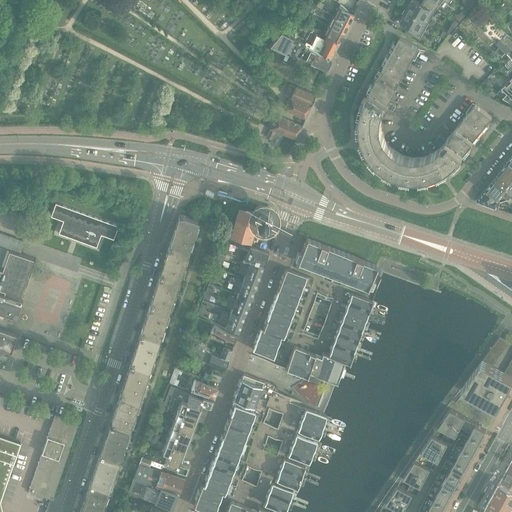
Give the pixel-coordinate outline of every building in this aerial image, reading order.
[(408,4),(405,9),(429,23),(437,8),(425,0),(422,5),(413,0),(410,5),(408,4)] [(425,0),(437,8),(443,0),(425,0)] [(334,17),(348,24),(353,15),(346,12),(347,10),(340,4),(334,17)] [(404,17),(401,22),(410,26),(407,32),(420,39),(429,23),(405,9),(402,15),(404,17)] [(327,19),(329,14),(323,10),(320,15),(327,19)] [(333,16),(328,25),(344,33),(348,24),(334,17),(333,16)] [(324,34),(327,35),(340,41),(344,33),(328,25),(324,34)] [(300,54),(326,68),(331,58),(318,51),(312,48),(311,50),(304,47),(305,44),(281,31),(270,44),(285,52),(286,51),(294,55),(289,63),(294,65),(298,58),(300,54)] [(318,51),(331,58),(340,41),(327,35),(324,40),(317,36),(315,39),(316,39),(315,43),(321,46),(318,51)] [(460,158),(492,117),(475,104),(447,140),(447,139),(446,140),(441,136),(437,140),(443,144),(442,145),(443,146),(441,148),(439,149),(438,151),(436,152),(434,154),(432,155),(430,156),(428,157),(425,157),(423,158),(421,158),(419,159),(416,159),(414,159),(412,158),(409,158),(407,158),(405,157),(403,156),(401,155),(398,154),(396,153),(395,151),(393,150),(391,148),(390,147),(388,145),(387,143),(386,141),(385,139),(384,137),(383,135),(382,132),(382,130),(381,128),(381,126),(381,123),(381,121),(382,119),(382,116),(383,114),(383,112),(384,110),(385,108),(386,108),(386,107),(392,111),(395,106),(389,102),(390,102),(389,101),(419,48),(400,38),(368,96),(366,99),(365,101),(364,104),(363,107),(362,110),(361,112),(361,115),(361,118),(360,121),(360,124),(360,127),(361,130),(361,133),(362,136),(362,139),(363,141),(364,144),(365,147),(367,150),(368,152),(370,155),(371,157),(373,159),(375,161),(377,164),(379,166),(382,167),(384,169),(386,171),(389,172),(392,174),(394,175),(397,176),(400,177),(402,178),(405,178),(408,179),(411,179),(414,179),(417,179),(420,179),(423,179),(425,178),(428,178),(431,177),(434,176),(437,175),(439,174),(442,173),(444,172),(447,170),(449,168),(451,167),(454,165),(456,163),(458,161),(460,158)] [(501,57),(505,53),(499,47),(495,51),(501,57)] [(511,102),(511,101),(511,79),(510,78),(497,93),(511,102)] [(290,83),(285,94),(290,96),(285,109),(306,118),(312,105),(311,105),(316,94),(290,83)] [(267,136),(272,138),(275,130),(297,139),(303,125),(276,114),(267,136)] [(511,162),(509,160),(501,170),(511,178),(511,162)] [(511,178),(501,170),(493,179),(511,194),(511,193),(511,188),(511,187),(511,185),(511,178)] [(493,179),(486,188),(501,200),(505,194),(509,197),(511,194),(493,179)] [(486,188),(478,199),(477,199),(478,202),(498,209),(501,200),(486,188)] [(56,203),(51,216),(63,221),(59,233),(97,247),(101,234),(114,239),(118,226),(56,203)] [(259,205),(257,206),(256,207),(256,208),(255,209),(254,210),(253,211),(253,212),(253,213),(252,214),(252,215),(252,216),(252,217),(253,219),(253,220),(254,221),(254,222),(255,223),(255,224),(256,224),(257,225),(258,226),(259,226),(260,227),(261,227),(262,227),(264,227),(265,227),(266,227),(268,227),(269,226),(270,226),(271,225),(272,224),(273,223),(274,222),(274,221),(275,220),(275,219),(276,218),(276,216),(276,215),(276,214),(275,212),(275,211),(274,210),(274,209),(273,208),(272,207),(271,206),(270,205),(269,205),(267,204),(266,204),(265,204),(264,204),(262,204),(261,204),(260,205),(259,205)] [(240,209),(231,237),(251,244),(258,226),(257,225),(256,224),(255,224),(255,223),(254,222),(254,221),(253,220),(253,219),(252,217),(252,216),(252,215),(252,214),(253,213),(253,212),(240,209)] [(198,220),(180,214),(175,229),(193,235),(198,220)] [(175,229),(170,244),(188,250),(193,235),(175,229)] [(25,241),(23,241),(0,232),(0,268),(3,269),(0,277),(0,291),(19,298),(32,258),(33,259),(34,258),(20,253),(25,241)] [(333,275),(341,251),(306,238),(301,252),(298,251),(295,259),(298,260),(297,262),(333,275)] [(183,265),(188,250),(170,244),(165,259),(183,265)] [(237,256),(250,261),(264,266),(269,253),(250,246),(247,252),(239,249),(237,256)] [(365,260),(341,251),(333,275),(368,289),(377,265),(365,260)] [(165,259),(160,273),(178,279),(183,265),(165,259)] [(261,274),(264,266),(250,261),(249,264),(242,261),(240,267),(261,274)] [(245,274),(244,277),(258,282),(261,274),(240,267),(238,272),(245,274)] [(23,299),(19,298),(0,291),(0,277),(3,269),(0,268),(0,348),(11,352),(17,335),(0,328),(0,311),(16,318),(23,299)] [(307,276),(286,268),(282,279),(303,287),(307,276)] [(173,294),(178,279),(160,273),(155,288),(173,294)] [(254,291),(258,282),(244,277),(243,280),(236,278),(234,283),(254,291)] [(303,287),(282,279),(278,289),(299,297),(303,287)] [(251,299),(254,291),(234,283),(232,288),(239,290),(238,294),(251,299)] [(155,288),(150,303),(168,309),(173,294),(155,288)] [(299,297),(278,289),(274,299),(295,307),(299,297)] [(351,293),(347,303),(369,311),(373,301),(351,293)] [(248,308),(251,299),(238,294),(236,297),(230,295),(228,300),(248,308)] [(274,299),(270,309),(292,317),(295,307),(274,299)] [(233,308),(232,311),(245,316),(248,308),(228,300),(226,305),(233,308)] [(164,324),(168,309),(150,303),(146,318),(164,324)] [(347,303),(344,314),(365,322),(369,311),(347,303)] [(292,317),(270,309),(267,319),(288,327),(292,317)] [(221,316),(242,324),(245,316),(232,311),(230,314),(223,311),(221,316)] [(340,324),(361,332),(365,322),(344,314),(340,324)] [(238,333),(242,324),(221,316),(219,322),(226,324),(225,328),(238,333)] [(146,318),(141,332),(159,338),(164,324),(146,318)] [(263,329),(281,336),(281,337),(284,338),(288,327),(267,319),(263,329)] [(340,324),(336,334),(357,342),(361,332),(340,324)] [(225,342),(234,346),(237,336),(214,325),(210,333),(225,342)] [(281,336),(263,329),(260,328),(256,338),(278,346),(281,337),(281,336)] [(154,353),(159,338),(141,332),(136,347),(154,353)] [(200,358),(225,369),(232,350),(223,346),(205,334),(200,341),(191,351),(200,358)] [(336,334),(332,344),(354,352),(357,342),(336,334)] [(274,357),(278,346),(256,338),(252,349),(274,357)] [(332,344),(329,354),(328,354),(345,360),(344,361),(350,362),(354,352),(332,344)] [(329,354),(323,351),(321,357),(315,354),(294,346),(286,368),(307,376),(309,370),(337,381),(344,361),(345,360),(328,354),(329,354)] [(136,347),(131,362),(149,368),(154,353),(136,347)] [(511,376),(499,369),(483,360),(476,370),(476,369),(462,388),(482,399),(498,408),(504,397),(503,397),(511,381),(511,376)] [(144,383),(149,368),(131,362),(126,377),(144,383)] [(177,383),(182,369),(176,367),(170,381),(177,383)] [(243,373),(237,390),(258,398),(263,386),(262,386),(264,382),(265,381),(243,373)] [(126,377),(121,391),(139,397),(144,383),(126,377)] [(218,389),(195,380),(191,391),(198,393),(198,392),(214,398),(218,389)] [(169,385),(166,405),(175,406),(178,387),(169,385)] [(258,398),(237,390),(232,405),(234,406),(234,405),(253,412),(254,407),(255,407),(258,398)] [(121,391),(116,406),(134,412),(139,397),(121,391)] [(198,403),(211,408),(213,401),(203,397),(202,399),(190,395),(187,403),(186,403),(192,405),(192,406),(196,407),(198,403)] [(181,401),(178,410),(189,414),(192,406),(192,405),(186,403),(187,403),(181,401)] [(234,405),(234,406),(230,415),(252,423),(256,413),(253,412),(234,405)] [(129,427),(134,412),(116,406),(111,421),(129,427)] [(327,416),(305,408),(301,419),(323,427),(327,416)] [(437,428),(438,429),(439,427),(456,435),(466,417),(451,408),(437,428)] [(189,414),(178,410),(175,418),(186,422),(189,414)] [(29,491),(52,499),(79,423),(55,414),(29,491)] [(252,423),(230,415),(227,425),(248,433),(252,423)] [(175,418),(172,427),(183,431),(186,422),(175,418)] [(297,429),(319,437),(323,427),(301,419),(297,429)] [(479,441),(486,428),(476,423),(469,436),(479,441)] [(129,430),(110,424),(105,439),(123,445),(129,430)] [(248,433),(227,425),(223,435),(244,443),(248,433)] [(183,431),(172,427),(169,435),(180,439),(183,431)] [(317,441),(296,433),(292,444),(313,452),(317,441)] [(448,442),(434,435),(434,434),(433,434),(416,460),(425,465),(429,456),(439,461),(448,442)] [(169,435),(166,443),(177,448),(180,439),(169,435)] [(240,453),(244,443),(223,435),(219,446),(240,453)] [(472,454),(479,441),(469,436),(462,449),(472,454)] [(105,439),(100,453),(118,459),(123,445),(105,439)] [(0,511),(0,503),(21,443),(20,443),(16,454),(0,448),(0,511)] [(174,456),(177,448),(166,443),(162,452),(168,454),(174,456)] [(288,455),(309,462),(313,452),(292,444),(288,455)] [(240,453),(219,446),(215,456),(237,464),(240,453)] [(472,454),(462,449),(455,462),(465,467),(472,454)] [(113,474),(118,459),(100,453),(95,468),(113,474)] [(178,457),(174,456),(168,454),(165,463),(177,467),(176,469),(187,473),(189,466),(176,462),(178,457)] [(237,464),(215,456),(211,466),(233,474),(237,464)] [(280,468),(301,476),(305,466),(284,458),(280,468)] [(431,468),(425,465),(416,460),(402,479),(403,480),(404,477),(421,486),(431,468)] [(511,511),(511,461),(509,466),(501,482),(500,481),(486,507),(489,509),(487,511),(511,511)] [(465,467),(455,462),(448,474),(458,480),(465,467)] [(134,477),(161,487),(177,493),(179,494),(185,478),(167,472),(166,473),(139,463),(134,477)] [(233,474),(211,466),(208,476),(229,484),(233,474)] [(95,468),(90,483),(108,489),(113,474),(95,468)] [(276,479),(297,487),(301,476),(280,468),(276,479)] [(458,480),(448,474),(440,487),(451,493),(458,480)] [(204,486),(223,493),(222,493),(225,494),(229,484),(208,476),(204,486)] [(268,493),(289,501),(293,490),(272,482),(268,493)] [(103,504),(108,489),(90,483),(85,497),(103,504)] [(204,486),(202,485),(198,495),(219,503),(222,493),(223,493),(204,486)] [(404,511),(413,493),(399,485),(385,504),(385,505),(387,503),(404,511)] [(172,508),(177,493),(161,487),(159,491),(147,486),(142,496),(172,508)] [(451,493),(440,487),(433,501),(443,506),(451,493)] [(264,503),(285,511),(289,501),(268,493),(264,503)] [(215,511),(219,503),(198,495),(194,506),(209,511),(215,511)] [(85,497),(80,511),(100,511),(103,504),(85,497)] [(274,511),(259,506),(257,511),(251,509),(252,509),(230,501),(225,511),(274,511)] [(440,511),(443,506),(433,501),(427,511),(440,511)]
